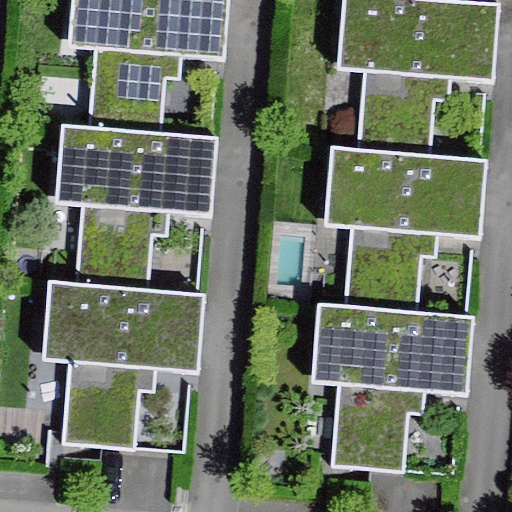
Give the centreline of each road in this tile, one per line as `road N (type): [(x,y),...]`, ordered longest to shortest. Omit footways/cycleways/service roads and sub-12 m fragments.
road 1 (residential): [(218,511),(261,0)]
road 2 (residential): [(490,511),(511,248)]
